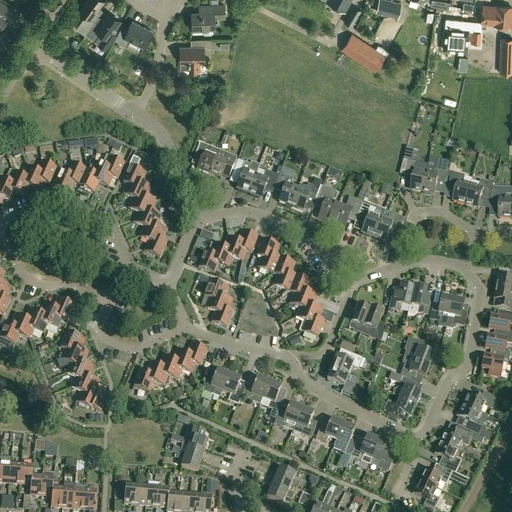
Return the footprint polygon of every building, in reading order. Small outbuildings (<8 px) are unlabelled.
[(80,31),(85,35),(98,17),(94,13),(103,0),(102,0),(86,0),(79,11),(85,15),(76,28),(80,31)] [(325,0),(343,10),(349,0),(325,0)] [(401,2),(391,0),(377,0),(375,11),(397,16),(401,2)] [(13,19),(13,18),(16,12),(0,2),(0,25),(4,19),(10,24),(13,19)] [(471,12),(473,5),(463,3),(462,11),(471,12)] [(212,32),(212,28),(214,27),(214,17),(218,16),(218,18),(225,18),(224,4),(199,6),(199,13),(192,13),(193,29),(203,28),(203,33),(205,34),(211,34),(212,32)] [(352,27),(361,10),(353,5),(343,22),(352,27)] [(496,7),(481,6),(481,5),(480,23),(493,23),(493,25),(510,26),(511,6),(496,5),(496,7)] [(107,48),(113,35),(110,33),(119,20),(108,13),(103,20),(98,17),(85,35),(103,48),(107,48)] [(463,21),(446,19),(442,49),(466,51),(468,30),(462,30),(463,21)] [(132,21),(128,28),(122,25),(120,28),(115,39),(126,45),(128,40),(144,47),(152,30),(132,21)] [(385,55),(351,33),(341,49),(375,71),(385,55)] [(511,38),(501,38),(499,72),(511,72),(511,38)] [(211,39),(191,40),(191,47),(179,47),(180,70),(188,69),(188,71),(200,71),(200,64),(204,64),(204,50),(211,50),(211,39)] [(86,148),(90,148),(98,147),(99,140),(85,142),(86,148)] [(115,142),(109,140),(107,144),(108,146),(112,148),(115,142)] [(115,142),(112,148),(119,151),(122,145),(115,142)] [(193,160),(199,162),(196,169),(209,174),(218,151),(210,148),(197,143),(192,155),(194,156),(193,160)] [(12,153),(14,158),(22,155),(20,150),(12,153)] [(237,158),(226,154),(218,151),(209,174),(221,179),(222,176),(229,178),(232,170),(237,158)] [(97,163),(92,173),(95,175),(93,180),(96,182),(106,186),(110,177),(107,175),(110,169),(106,168),(111,158),(109,157),(108,157),(106,157),(102,166),(97,163)] [(130,166),(123,182),(128,184),(127,185),(130,186),(133,187),(136,181),(139,183),(139,182),(143,173),(136,169),(140,161),(133,157),(129,166),(130,166)] [(111,158),(106,168),(110,169),(107,175),(110,177),(117,180),(124,164),(111,158)] [(427,172),(422,192),(434,195),(438,179),(448,181),(450,172),(450,168),(452,160),(447,159),(445,167),(436,165),(435,168),(428,167),(427,172)] [(86,170),(78,186),(94,193),(91,192),(96,182),(93,180),(95,175),(92,173),(97,163),(94,162),(91,160),(89,164),(89,168),(86,169),(86,170)] [(233,171),(232,174),(233,175),(241,178),(237,186),(237,187),(236,189),(248,194),(256,175),(259,166),(252,163),(251,166),(238,160),(237,161),(233,171)] [(427,172),(420,171),(422,163),(409,160),(409,161),(403,160),(399,175),(413,178),(411,190),(422,192),(427,172)] [(43,162),(38,172),(42,174),(39,180),(42,181),(49,184),(56,168),(43,162)] [(68,174),(71,175),(69,181),(72,183),(78,186),(86,170),(72,164),(68,174)] [(29,168),(24,178),(27,179),(25,185),(28,187),(37,191),(42,181),(39,180),(42,174),(38,172),(29,168)] [(161,181),(166,179),(167,179),(163,168),(162,169),(157,171),(161,181)] [(281,175),(277,185),(284,188),(282,194),(279,202),(291,206),(297,189),(292,187),(293,184),(291,183),(293,178),(295,174),(294,172),(282,168),(280,174),(281,175)] [(337,170),(329,168),(327,174),(334,177),(337,170)] [(61,170),(54,186),(67,193),(72,183),(69,181),(71,175),(68,174),(61,170)] [(0,178),(0,197),(9,202),(14,192),(10,191),(13,185),(10,183),(15,173),(12,172),(10,171),(5,181),(0,178)] [(256,175),(248,194),(260,199),(263,191),(265,187),(273,191),(279,177),(275,175),(265,171),(262,178),(256,175)] [(453,202),(465,205),(471,184),(464,182),(465,176),(452,172),(452,173),(449,186),(449,187),(454,189),(453,193),(455,193),(453,200),(453,202)] [(15,173),(10,183),(13,185),(10,191),(14,192),(13,192),(25,198),(26,198),(23,196),(28,187),(25,185),(27,179),(24,178),(15,173)] [(297,189),(291,206),(303,211),(304,209),(308,198),(315,200),(321,182),(314,180),(312,186),(308,184),(306,188),(299,185),(297,189)] [(479,187),(471,184),(465,205),(478,209),(480,200),(482,201),(483,197),(490,199),(493,187),(494,184),(481,180),(479,187)] [(130,186),(125,196),(135,200),(138,201),(141,196),(144,197),(149,187),(139,182),(139,183),(136,181),(133,187),(130,186)] [(322,187),(314,207),(322,210),(319,218),(331,223),(337,208),(339,204),(332,202),(335,192),(324,188),(322,187)] [(511,188),(493,187),(490,199),(490,206),(499,206),(498,219),(511,219),(511,203),(511,188)] [(337,208),(331,223),(344,228),(347,221),(355,224),(356,221),(356,220),(362,205),(364,199),(367,194),(360,191),(357,200),(349,198),(346,207),(339,204),(337,208)] [(131,208),(131,210),(140,215),(140,214),(144,216),(146,210),(149,211),(150,211),(151,208),(154,201),(144,197),(141,196),(138,201),(135,200),(131,208)] [(362,205),(356,220),(365,223),(364,225),(362,231),(361,233),(373,237),(380,219),(372,216),(375,210),(365,206),(362,205)] [(140,215),(136,224),(145,229),(146,228),(149,230),(152,224),(155,225),(159,215),(152,212),(150,211),(149,211),(146,210),(144,216),(140,214),(140,215)] [(380,219),(373,237),(385,242),(387,237),(390,230),(398,233),(404,219),(395,215),(390,214),(387,222),(380,219)] [(145,229),(141,238),(149,242),(151,243),(154,244),(157,238),(160,240),(160,239),(164,230),(155,225),(152,224),(149,230),(146,228),(145,229)] [(240,242),(243,244),(241,249),(244,251),(251,254),(257,238),(244,232),(240,242)] [(151,243),(146,253),(159,259),(167,243),(160,239),(160,240),(157,238),(154,244),(151,243)] [(226,248),(229,250),(227,255),(230,257),(240,261),(244,251),(241,249),(243,244),(240,242),(230,238),(226,248)] [(263,240),(256,256),(264,259),(264,258),(267,260),(269,254),(273,255),(277,245),(263,240)] [(212,254),(215,256),(213,262),(216,263),(226,267),(230,257),(227,255),(229,250),(226,248),(216,244),(212,254)] [(205,251),(199,268),(212,273),(216,263),(213,262),(215,256),(212,254),(205,251)] [(264,259),(260,269),(273,274),(279,258),(275,256),(273,255),(269,254),(267,260),(264,258),(264,259)] [(279,258),(273,274),(280,277),(279,277),(283,278),(285,272),(289,273),(293,263),(279,258)] [(279,277),(275,287),(286,291),(281,296),(282,297),(289,292),(295,276),(291,274),(289,273),(285,272),(283,278),(279,277)] [(511,291),(511,272),(508,272),(507,278),(497,277),(495,288),(511,291)] [(295,276),(289,292),(294,294),(296,295),(299,296),(302,290),(305,292),(309,282),(295,276)] [(204,297),(201,305),(205,307),(205,308),(207,309),(211,299),(215,301),(217,295),(220,296),(223,291),(224,286),(227,287),(211,280),(204,297)] [(0,296),(0,295),(4,297),(4,296),(8,287),(0,282),(0,296)] [(391,296),(389,309),(400,311),(401,305),(409,307),(407,317),(410,306),(413,288),(401,285),(400,290),(392,289),(391,296)] [(428,316),(430,303),(432,296),(425,294),(426,289),(414,286),(413,288),(410,306),(407,317),(409,317),(410,317),(412,316),(414,316),(415,315),(416,313),(428,316)] [(503,302),(502,308),(511,309),(511,291),(495,288),(493,300),(503,302)] [(296,295),(292,305),(300,308),(302,309),(305,310),(308,305),(311,306),(315,296),(307,293),(305,292),(302,290),(299,296),(296,295)] [(0,314),(3,316),(11,299),(4,296),(4,297),(0,295),(0,296),(0,314)] [(211,299),(207,309),(217,313),(221,315),(223,309),(226,310),(230,300),(220,296),(217,295),(215,301),(211,299)] [(431,308),(429,320),(437,322),(437,324),(438,327),(446,329),(452,299),(449,298),(449,297),(448,296),(444,295),(443,296),(442,297),(441,297),(438,310),(431,308)] [(452,299),(446,329),(453,330),(455,328),(455,326),(464,328),(467,316),(461,315),(464,302),(463,301),(463,300),(463,299),(457,298),(456,299),(456,300),(452,299)] [(56,309),(56,310),(59,311),(57,317),(60,319),(67,322),(74,306),(61,300),(56,309)] [(358,305),(349,328),(353,330),(356,325),(363,327),(364,325),(370,310),(367,309),(367,306),(362,304),(359,306),(358,305)] [(42,315),(45,317),(42,323),(46,324),(45,325),(55,329),(60,319),(57,317),(59,311),(56,310),(56,309),(46,305),(42,315)] [(298,319),(303,321),(299,331),(302,332),(304,333),(308,323),(311,324),(314,318),(317,320),(317,319),(321,309),(311,306),(308,305),(305,310),(302,309),(298,319)] [(370,310),(364,325),(371,328),(367,337),(380,342),(383,334),(385,325),(379,322),(382,313),(381,312),(381,310),(376,308),(374,309),(370,308),(370,310)] [(211,322),(211,323),(227,329),(234,313),(226,310),(223,309),(221,315),(217,313),(213,323),(211,322)] [(28,320),(27,321),(31,322),(28,328),(31,329),(31,330),(41,334),(45,325),(46,324),(42,323),(45,317),(42,315),(32,310),(28,320)] [(511,325),(511,313),(504,312),(503,319),(490,317),(488,330),(501,332),(507,333),(509,325),(511,325)] [(18,316),(13,326),(17,327),(14,333),(17,335),(27,340),(31,330),(31,329),(28,328),(31,322),(27,321),(28,320),(18,316)] [(304,333),(318,338),(324,322),(317,319),(317,320),(314,318),(311,324),(308,323),(304,333)] [(2,320),(0,324),(0,327),(4,329),(0,337),(0,339),(5,341),(2,348),(12,352),(15,346),(13,345),(17,335),(14,333),(17,327),(13,326),(11,325),(2,320)] [(408,336),(413,338),(417,331),(411,329),(408,336)] [(67,332),(60,348),(67,351),(70,353),(73,347),(76,348),(81,338),(67,332)] [(501,332),(500,339),(487,337),(485,350),(498,352),(504,353),(505,344),(511,345),(511,341),(511,333),(507,333),(501,332)] [(291,348),(301,344),(297,336),(288,341),(291,348)] [(406,352),(404,357),(429,367),(434,355),(432,354),(422,350),(425,343),(422,342),(414,340),(409,338),(404,351),(406,352)] [(355,347),(342,342),(339,349),(352,354),(355,347)] [(193,345),(189,355),(192,357),(190,363),(193,364),(200,367),(207,350),(193,345)] [(67,351),(63,361),(72,366),(72,365),(75,367),(78,361),(81,363),(82,362),(86,352),(76,348),(73,347),(70,353),(67,351)] [(175,361),(175,362),(178,363),(176,369),(179,370),(182,371),(189,374),(193,364),(190,363),(192,357),(189,355),(179,351),(175,361)] [(488,376),(500,378),(502,364),(508,365),(510,354),(504,353),(498,352),(496,359),(483,356),(481,369),(489,371),(488,376)] [(350,361),(336,356),(332,368),(349,375),(351,368),(352,367),(358,370),(359,368),(360,365),(359,365),(361,360),(362,359),(362,358),(352,354),(350,361)] [(165,376),(161,386),(164,387),(164,388),(168,387),(167,382),(169,378),(175,380),(179,370),(176,369),(178,363),(175,362),(175,361),(165,357),(161,367),(164,369),(162,375),(165,376)] [(404,365),(399,376),(411,381),(413,375),(424,379),(429,367),(404,357),(402,363),(402,365),(404,365)] [(72,366),(67,376),(77,380),(78,380),(81,381),(84,375),(87,377),(91,367),(82,362),(81,363),(78,361),(75,367),(72,365),(72,366)] [(151,363),(147,373),(150,375),(148,381),(151,382),(154,383),(161,386),(165,376),(162,375),(164,369),(161,367),(151,363)] [(352,385),(346,382),(349,375),(332,368),(327,380),(344,386),(342,391),(354,395),(355,396),(357,389),(351,387),(352,385)] [(207,376),(201,390),(212,395),(220,398),(222,391),(223,391),(229,375),(217,370),(213,379),(207,376)] [(140,371),(134,387),(147,392),(151,382),(148,381),(150,375),(147,373),(145,372),(140,371)] [(392,395),(400,399),(416,406),(421,395),(411,390),(415,384),(391,373),(388,380),(399,385),(396,389),(392,391),(393,393),(392,395)] [(77,380),(73,390),(81,393),(83,394),(86,395),(89,390),(92,391),(97,381),(89,378),(87,377),(84,375),(81,381),(78,380),(77,380)] [(229,375),(223,391),(231,395),(228,401),(239,405),(240,400),(241,398),(244,392),(237,389),(240,382),(240,381),(241,380),(229,375)] [(244,392),(241,398),(252,402),(259,405),(260,406),(265,392),(269,382),(257,378),(256,379),(252,389),(246,386),(244,392)] [(265,392),(260,406),(278,413),(280,410),(280,408),(283,401),(285,397),(278,394),(281,387),(269,382),(265,392)] [(177,400),(184,398),(180,389),(174,391),(177,400)] [(83,394),(78,404),(92,410),(92,409),(101,413),(103,406),(102,405),(105,398),(98,395),(99,394),(94,392),(92,391),(89,390),(86,395),(83,394)] [(354,395),(342,391),(341,394),(352,400),(354,395)] [(467,400),(464,405),(480,413),(483,407),(491,411),(497,399),(484,392),(481,399),(468,392),(465,399),(467,400)] [(406,422),(409,416),(411,417),(416,406),(400,399),(397,405),(388,401),(384,411),(399,418),(406,422)] [(278,413),(274,424),(293,432),(302,409),(291,404),(287,413),(280,410),(278,413)] [(485,434),(480,432),(488,417),(480,413),(464,405),(461,411),(460,410),(456,416),(470,423),(466,430),(476,435),(483,438),(485,434)] [(302,409),(293,432),(301,435),(311,439),(316,427),(315,427),(310,424),(314,413),(302,409)] [(320,427),(316,440),(326,444),(328,437),(336,441),(343,424),(331,419),(327,430),(320,427)] [(336,441),(333,450),(340,453),(340,454),(343,455),(344,455),(348,457),(351,458),(356,446),(349,443),(352,436),(355,429),(343,424),(336,441)] [(452,424),(449,432),(445,431),(440,442),(458,451),(462,444),(468,447),(471,441),(481,445),(484,439),(483,438),(476,435),(466,430),(452,424)] [(193,429),(191,436),(189,443),(182,440),(172,437),(170,441),(181,444),(187,446),(204,452),(207,441),(203,440),(205,433),(193,429)] [(259,433),(256,440),(265,444),(268,436),(259,433)] [(351,458),(348,463),(352,465),(354,459),(361,462),(369,465),(372,458),(379,441),(367,436),(365,440),(359,438),(357,442),(356,446),(351,458)] [(45,442),(37,441),(35,441),(34,451),(44,452),(45,442)] [(379,441),(372,458),(380,462),(377,468),(388,473),(393,461),(386,458),(391,446),(379,441)] [(445,459),(441,467),(455,474),(461,461),(455,458),(458,451),(440,442),(434,454),(445,459)] [(185,453),(178,451),(177,455),(201,462),(204,452),(187,446),(185,453)] [(181,467),(197,473),(201,462),(177,455),(176,459),(183,461),(181,467)] [(0,484),(9,485),(10,466),(0,465),(0,484)] [(424,476),(421,482),(437,489),(440,482),(446,485),(449,480),(465,487),(468,480),(465,479),(458,476),(455,474),(441,467),(438,466),(436,465),(432,472),(424,468),(421,475),(424,476)] [(9,485),(20,486),(21,467),(10,466),(9,485)] [(32,468),(21,467),(20,486),(30,487),(31,478),(32,468)] [(295,475),(279,468),(275,478),(291,485),(301,489),(302,485),(293,481),(295,475)] [(465,479),(468,480),(471,482),(475,476),(468,472),(465,479)] [(54,474),(42,473),(42,479),(41,498),(52,499),(52,490),(53,480),(54,474)] [(42,479),(31,478),(30,497),(41,498),(42,479)] [(291,485),(275,478),(270,488),(293,498),(294,494),(288,491),(291,485)] [(433,496),(437,489),(421,482),(418,487),(416,486),(412,494),(426,501),(423,507),(433,511),(439,499),(433,496)] [(62,510),(73,510),(75,484),(64,484),(64,490),(62,510)] [(135,506),(136,487),(125,486),(123,505),(135,506)] [(136,487),(135,506),(145,507),(147,488),(136,487)] [(147,488),(145,507),(156,508),(158,489),(147,488)] [(291,501),(293,498),(270,488),(266,498),(282,505),(285,499),(291,501)] [(158,489),(156,508),(167,509),(166,511),(169,490),(158,489)] [(52,490),(52,499),(51,509),(62,510),(64,490),(52,490)] [(169,490),(166,511),(177,511),(179,495),(168,494),(169,490)] [(73,510),(84,511),(85,492),(74,491),(73,510)] [(328,491),(321,506),(316,503),(311,511),(324,511),(329,502),(333,494),(328,491)] [(94,511),(96,493),(85,492),(84,511),(89,511),(88,511),(94,511)] [(303,494),(300,501),(307,504),(310,497),(303,494)] [(179,495),(177,511),(188,511),(190,496),(179,495)] [(190,496),(188,511),(199,511),(201,497),(190,496)] [(201,497),(199,511),(210,511),(212,498),(201,497)] [(438,511),(439,511),(445,511),(448,501),(441,500),(438,511)] [(324,511),(334,511),(330,510),(333,503),(329,502),(324,511)]
